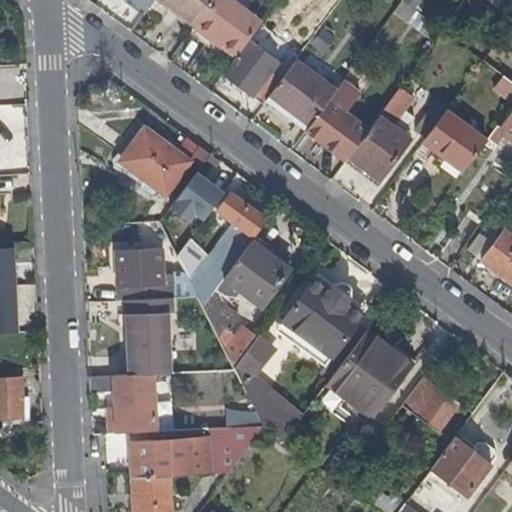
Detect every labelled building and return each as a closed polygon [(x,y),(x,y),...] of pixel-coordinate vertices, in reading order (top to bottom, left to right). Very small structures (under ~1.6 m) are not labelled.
[(116,0),(137,15),(148,0),(116,0)] [(261,20),(235,0),(155,0),(233,58),(244,43),(261,20)] [(511,0),(490,0),(511,16),(511,0)] [(424,19),(401,2),(393,12),(417,30),(424,19)] [(440,31),(424,19),(417,30),(432,42),(440,31)] [(260,55),(244,43),(233,58),(221,74),(261,105),(269,95),(277,84),(267,76),(281,57),(272,51),(268,56),(263,52),(260,55)] [(509,55),(494,44),(481,62),(496,73),(509,55)] [(332,93),(293,63),(277,84),(269,95),(309,124),(327,100),(332,93)] [(399,86),(348,155),(379,178),(407,139),(400,134),(412,118),(402,110),(410,100),(409,99),(411,95),(399,86)] [(340,109),(327,100),(309,124),(305,129),(339,154),(351,138),(330,123),(340,109)] [(484,141),(484,140),(434,102),(414,129),(425,137),(422,142),(461,171),(484,141)] [(511,103),(484,140),(484,141),(493,148),(503,136),(511,143),(511,103)] [(185,160),(141,128),(119,157),(142,175),(145,171),(166,186),(185,160)] [(197,172),(171,207),(188,220),(193,213),(204,221),(225,193),(197,172)] [(231,223),(250,237),(264,219),(229,193),(215,211),(231,223)] [(142,238),(161,239),(162,222),(142,221),(142,238)] [(250,237),(231,223),(189,279),(189,283),(194,294),(200,305),(209,292),(221,276),(244,245),(248,239),(250,237)] [(511,283),(511,234),(506,229),(482,261),(511,283)] [(248,239),(244,245),(282,274),(287,267),(248,239)] [(282,274),(244,245),(221,276),(260,304),(282,274)] [(116,249),(118,299),(143,297),(171,296),(170,284),(160,284),(158,246),(116,249)] [(0,286),(15,285),(13,247),(0,247),(0,286)] [(326,367),(363,316),(310,277),(280,318),(310,341),(304,350),(326,367)] [(189,283),(170,284),(171,296),(179,295),(194,294),(189,283)] [(15,285),(0,286),(0,334),(18,333),(15,285)] [(209,292),(200,305),(211,328),(224,310),(215,303),(217,299),(209,292)] [(171,296),(143,297),(144,311),(122,312),(126,373),(148,371),(167,370),(164,311),(180,310),(179,295),(171,296)] [(232,337),(222,351),(231,369),(233,367),(252,341),(256,336),(241,325),(232,337)] [(214,334),(222,351),(232,337),(219,326),(214,334)] [(381,343),(365,331),(327,383),(373,416),(407,369),(378,348),(381,343)] [(299,420),(247,377),(265,351),(252,341),(233,367),(233,368),(232,369),(232,370),(231,370),(243,395),(250,408),(257,423),(258,423),(259,423),(260,423),(260,424),(261,424),(261,425),(261,426),(260,427),(280,442),(280,441),(281,441),(282,441),(283,441),(299,420)] [(411,364),(381,343),(378,348),(407,369),(411,364)] [(126,373),(88,374),(89,392),(111,391),(113,431),(151,429),(148,371),(126,373)] [(456,402),(423,378),(402,407),(434,431),(456,402)] [(0,415),(3,415),(3,419),(23,418),(21,381),(0,381),(0,415)] [(237,408),(237,426),(258,425),(257,423),(250,408),(237,408)] [(208,495),(258,425),(237,426),(206,427),(206,437),(129,440),(131,477),(168,475),(208,473),(208,495)] [(491,468),(456,441),(432,472),(468,498),(491,468)] [(169,511),(168,475),(131,477),(132,511),(169,511)] [(371,502),(386,511),(392,511),(400,501),(379,488),(371,502)]
